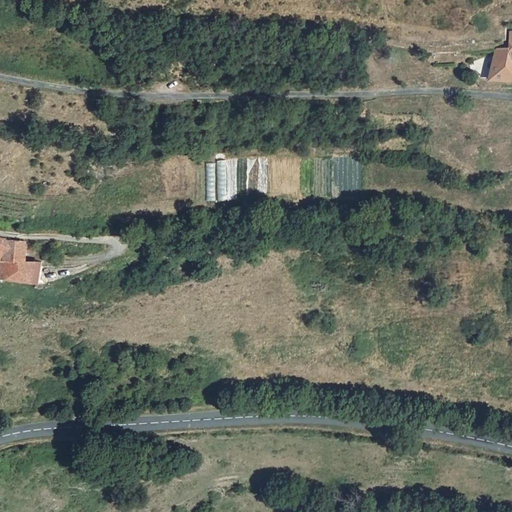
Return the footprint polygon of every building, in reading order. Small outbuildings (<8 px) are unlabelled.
[(511,46),(511,47),(496,47),(493,64),(511,65),(511,46)] [(511,65),(493,64),(490,81),(511,82),(511,65)] [(8,240),(0,237),(0,260),(4,260),(12,261),(27,261),(26,243),(19,242),(8,240)] [(4,260),(2,271),(11,272),(12,261),(4,260)] [(0,270),(0,279),(34,283),(37,262),(27,261),(12,261),(11,272),(2,271),(0,270)]
